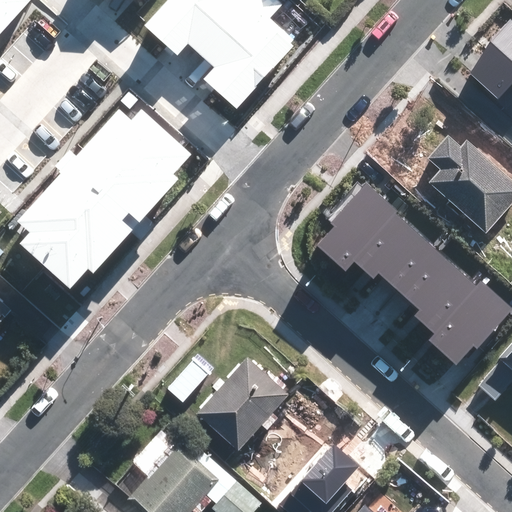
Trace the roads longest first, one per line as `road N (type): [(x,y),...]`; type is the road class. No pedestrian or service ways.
road 1 (residential): [(511,495),(224,234)]
road 2 (residential): [(0,479),(224,234)]
road 3 (residential): [(224,234),(435,0)]
